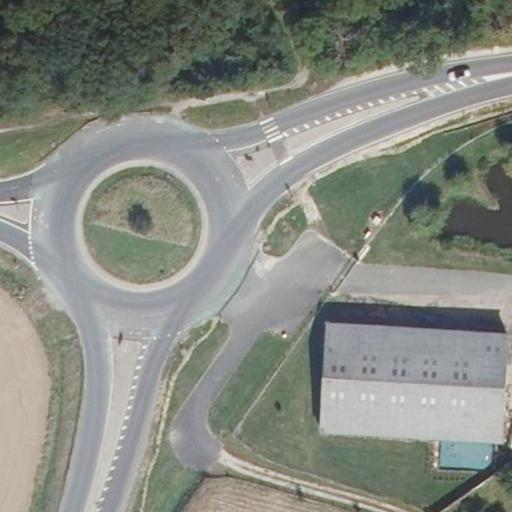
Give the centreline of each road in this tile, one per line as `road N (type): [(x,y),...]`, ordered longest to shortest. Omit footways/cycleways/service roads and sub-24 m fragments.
road 1 (track): [(0,165),(150,124),(268,111),(305,66),(264,0)]
road 2 (unclassified): [(273,278),(187,435),(199,455),(381,511)]
road 3 (secondary): [(511,63),(391,84),(196,153)]
road 4 (secondary): [(233,230),(294,173),(358,135),(511,87)]
road 5 (secondary): [(110,511),(161,337),(179,306)]
road 6 (secondary): [(94,297),(97,403),(72,511)]
road 7 (secondary): [(196,153),(143,137),(91,155),(72,174)]
